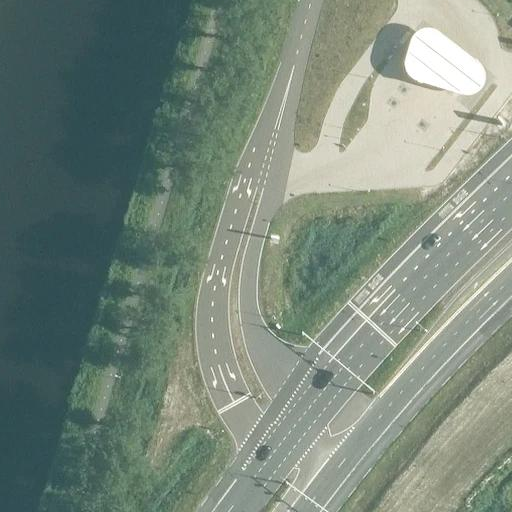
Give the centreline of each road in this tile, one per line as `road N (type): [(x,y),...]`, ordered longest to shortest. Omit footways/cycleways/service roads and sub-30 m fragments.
road 1 (unclassified): [(264,170),(223,247),(212,331),(234,406),(272,452)]
road 2 (primary): [(511,199),(379,324),(310,406)]
road 3 (primary): [(337,470),(511,279)]
road 4 (unclassified): [(310,406),(268,364),(251,325),(248,280),(264,170)]
road 5 (unclassified): [(264,170),(311,0)]
